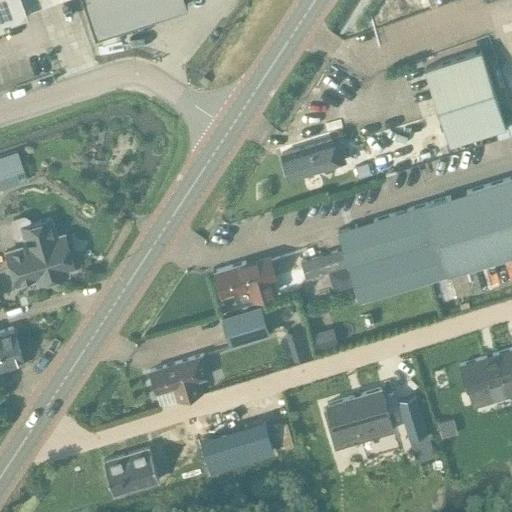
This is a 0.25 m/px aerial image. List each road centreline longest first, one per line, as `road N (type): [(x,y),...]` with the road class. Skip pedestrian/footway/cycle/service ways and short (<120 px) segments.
road 1 (unclassified): [(38,422),(74,441),(100,440),(511,315)]
road 2 (secondary): [(38,422),(229,130)]
road 3 (unclassified): [(0,116),(135,76),(229,130)]
road 4 (secondary): [(229,130),(317,0)]
